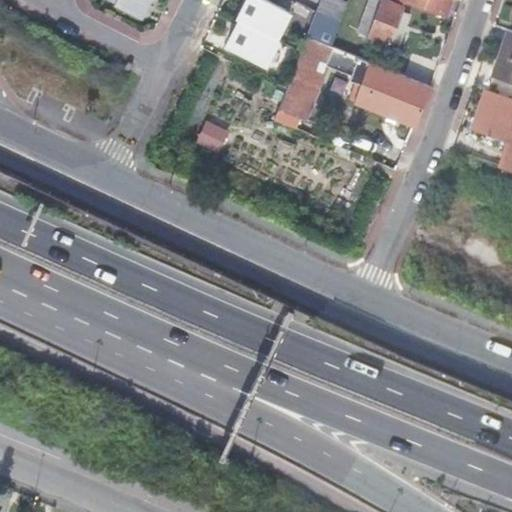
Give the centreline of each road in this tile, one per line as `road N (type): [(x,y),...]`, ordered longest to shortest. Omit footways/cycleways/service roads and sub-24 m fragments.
road 1 (motorway): [(511,438),(0,222)]
road 2 (primary): [(369,291),(0,129)]
road 3 (motorway): [(221,363),(511,487)]
road 4 (residential): [(369,291),(439,129),(482,0)]
road 5 (primary): [(221,363),(256,416),(433,511)]
road 6 (motorway): [(0,268),(221,363)]
road 7 (primary): [(511,354),(369,291)]
road 8 (unclassified): [(0,456),(134,511)]
road 9 (residential): [(54,0),(164,62)]
